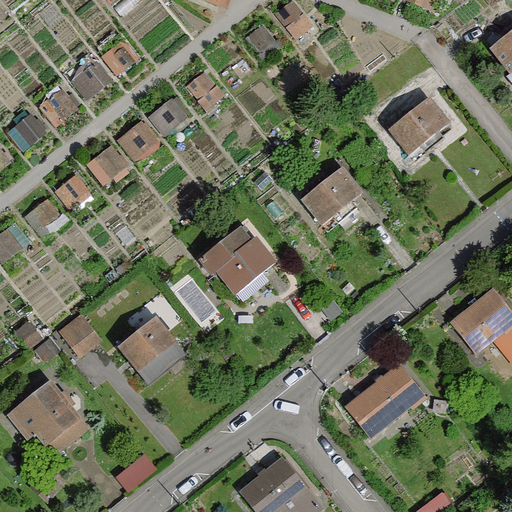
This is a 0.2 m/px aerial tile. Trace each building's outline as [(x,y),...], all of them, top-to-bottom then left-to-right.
[(294,0),(278,14),(301,39),(318,23),(297,0),(294,0)] [(511,36),(493,51),(511,74),(511,36)] [(103,58),(73,76),(88,99),(117,80),(103,58)] [(210,69),(191,84),(211,109),(230,94),(210,69)] [(184,96),(153,109),(162,130),(193,117),(184,96)] [(431,102),(392,133),(410,156),(449,125),(431,102)] [(120,139),(138,161),(166,140),(148,117),(120,139)] [(115,143),(89,163),(108,188),(134,168),(115,143)] [(363,194),(344,172),(305,203),(323,226),(352,203),(363,194)] [(363,217),(352,203),(323,226),(329,233),(342,223),(348,230),(363,217)] [(253,244),(241,230),(202,261),(214,275),(218,272),(237,296),(277,264),(257,240),(253,244)] [(511,313),(496,292),(454,326),(477,354),(495,339),(511,360),(511,313)] [(102,341),(85,320),(65,337),(82,358),(102,341)] [(176,345),(156,321),(121,350),(140,373),(176,345)] [(421,391),(402,369),(349,410),(371,438),(411,406),(407,402),(421,391)] [(88,430),(52,384),(12,416),(31,440),(38,435),(55,456),(88,430)] [(132,490),(161,466),(149,452),(120,475),(132,490)] [(285,462),(244,495),(257,511),(279,511),(283,509),(285,511),(316,511),(321,508),(285,462)]
